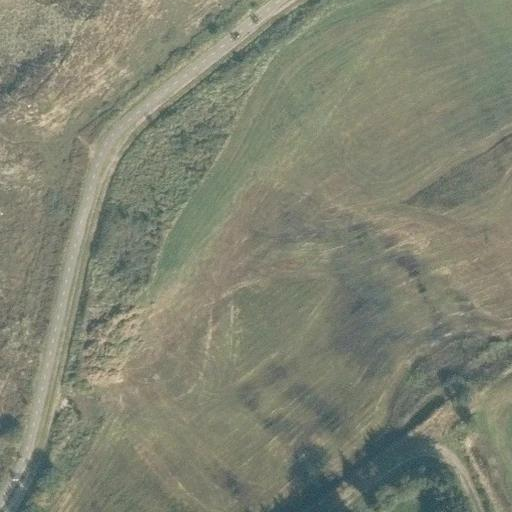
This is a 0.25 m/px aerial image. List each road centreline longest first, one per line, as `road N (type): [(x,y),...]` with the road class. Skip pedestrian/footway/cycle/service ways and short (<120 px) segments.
road 1 (track): [(8,511),(40,445),(118,152),(156,109),(300,0)]
road 2 (track): [(477,511),(460,469),(428,451),(403,457),(329,511)]
